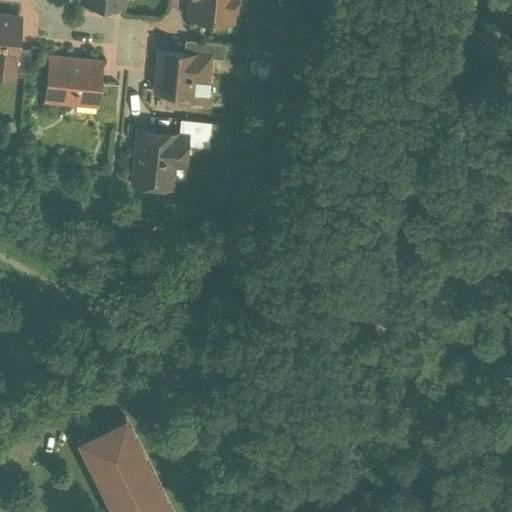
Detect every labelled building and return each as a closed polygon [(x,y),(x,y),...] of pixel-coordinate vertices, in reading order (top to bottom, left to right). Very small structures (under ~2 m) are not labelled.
[(234,0),(192,0),(192,18),(234,20),(234,0)] [(17,21),(0,19),(0,76),(11,77),(12,73),(14,51),(17,21)] [(195,45),(194,58),(207,59),(223,60),(224,47),(195,45)] [(27,52),(14,51),(12,73),(25,74),(27,52)] [(194,58),(159,55),(156,92),(188,94),(189,80),(205,81),(207,59),(194,58)] [(97,63),(48,57),(43,100),(93,106),(95,84),(97,63)] [(112,121),(115,86),(95,84),(93,106),(92,119),(112,121)] [(185,135),(184,148),(207,150),(210,123),(175,120),(174,134),(185,135)] [(174,134),(134,131),(130,187),(169,190),(171,165),(183,166),(184,148),(185,135),(174,134)] [(168,511),(124,415),(73,442),(108,511),(168,511)]
